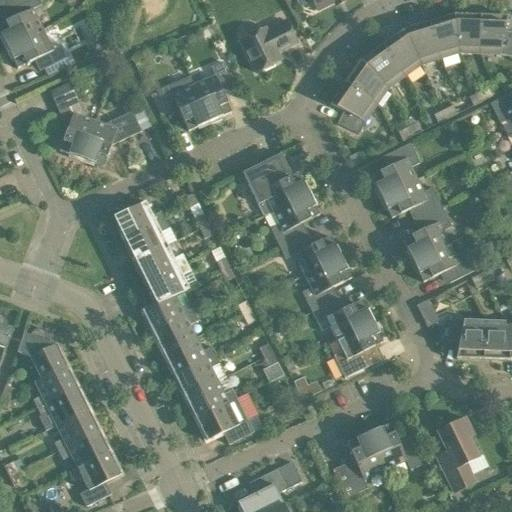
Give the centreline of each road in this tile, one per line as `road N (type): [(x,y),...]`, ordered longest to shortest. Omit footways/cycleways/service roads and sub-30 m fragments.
road 1 (residential): [(300,119),(319,133),(427,353),(429,375)]
road 2 (residential): [(177,487),(418,389),(429,375)]
road 3 (residential): [(177,487),(94,314),(38,280)]
road 4 (residential): [(62,213),(277,120),(300,119)]
road 5 (residential): [(390,0),(318,60),(300,119)]
road 6 (residential): [(62,213),(0,98)]
